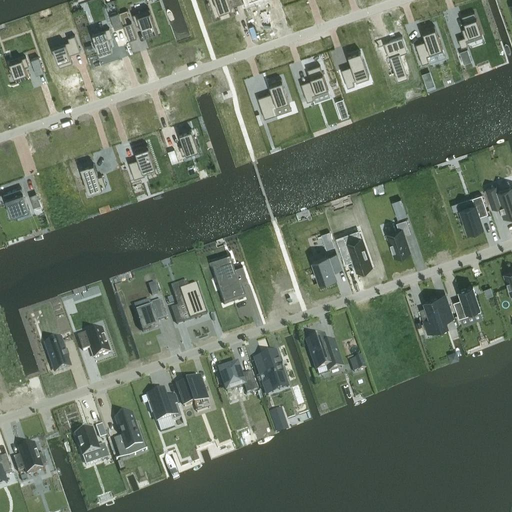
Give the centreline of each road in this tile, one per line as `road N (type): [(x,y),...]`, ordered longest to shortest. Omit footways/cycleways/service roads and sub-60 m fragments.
road 1 (residential): [(511,243),(0,420)]
road 2 (residential): [(402,0),(0,136)]
